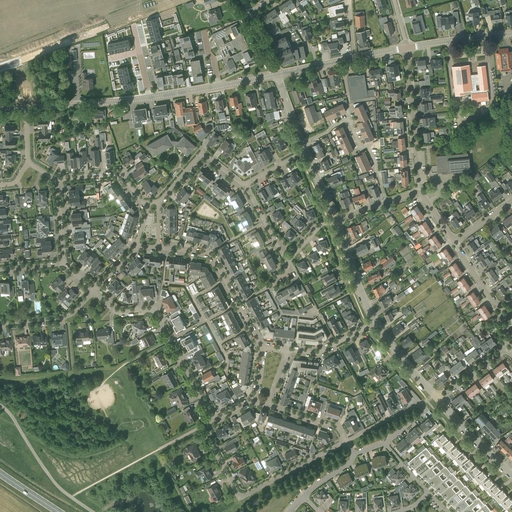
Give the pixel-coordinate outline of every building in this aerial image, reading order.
[(290,11),(296,7),(294,4),(295,4),(291,0),(288,0),(285,2),(290,11)] [(377,0),(378,5),(379,8),(386,6),(384,0),(377,0)] [(323,9),(318,1),(315,3),(319,10),(323,9)] [(291,11),(290,11),(285,2),(279,6),(283,12),(286,11),(286,10),(288,13),(291,11)] [(330,7),(331,12),(329,13),(330,17),(334,16),(345,14),(344,7),(338,9),(337,5),(332,6),(330,7)] [(500,14),(500,9),(488,11),(487,11),(487,7),(482,8),(483,14),(487,14),(487,15),(490,14),(490,18),(491,18),(492,22),(502,21),(501,14),(500,14)] [(222,18),(220,12),(219,8),(208,12),(210,18),(214,16),(215,20),(222,18)] [(269,13),(273,19),(276,17),(279,16),(275,9),(269,13)] [(458,19),(457,12),(453,12),(453,16),(441,18),(441,16),(436,17),(438,27),(442,27),(442,30),(447,29),(446,28),(455,27),(454,20),(458,19)] [(470,24),(479,23),(478,12),(468,13),(470,24)] [(275,22),(273,19),(269,13),(263,17),(267,22),(268,22),(268,23),(270,21),(274,26),(271,28),(273,31),(279,28),(275,22)] [(355,27),(365,26),(364,14),(355,15),(355,27)] [(421,15),(415,17),(416,20),(412,22),(415,33),(416,33),(416,34),(420,33),(420,32),(423,31),(422,27),(424,26),(421,15)] [(388,22),(387,16),(379,18),(380,24),(382,29),(385,28),(386,31),(387,35),(394,33),(391,21),(388,22)] [(338,23),(337,19),(329,20),(330,27),(332,26),(332,30),(336,29),(345,28),(344,21),(338,23)] [(296,23),(291,25),(295,30),(301,28),(301,26),(302,25),(300,21),(295,23),(296,23)] [(243,35),(237,22),(224,28),(227,35),(232,32),(234,36),(235,35),(236,38),(243,35)] [(211,34),(217,47),(225,44),(222,37),(227,35),(224,28),(211,34)] [(312,37),(309,28),(302,30),(302,33),(303,36),(305,35),(306,39),(312,37)] [(368,42),(366,30),(363,31),(356,32),(358,44),(359,49),(370,47),(369,42),(368,42)] [(182,42),(190,40),(189,35),(179,38),(181,43),(182,43),(182,42)] [(233,47),(239,44),(242,51),(249,48),(243,35),(236,38),(230,41),(233,47)] [(292,55),(284,36),(273,41),(282,62),(287,61),(288,62),(295,59),(294,58),(298,58),(299,59),(305,58),(303,45),(296,47),(297,48),(294,48),(295,54),(292,55)] [(335,51),(340,50),(339,44),(345,43),(344,36),(337,38),(337,37),(332,38),(333,42),(335,51)] [(217,47),(223,60),(224,59),(231,56),(227,50),(233,47),(230,41),(225,44),(217,47)] [(335,51),(333,42),(327,44),(328,44),(327,44),(326,42),(320,43),(322,52),(329,51),(329,53),(335,51)] [(242,51),(236,54),(239,60),(245,57),(248,63),(248,64),(255,60),(249,48),(242,51)] [(505,52),(505,49),(498,50),(499,53),(496,53),(497,68),(500,68),(501,71),(507,70),(507,67),(508,66),(510,67),(511,66),(511,57),(511,51),(505,52)] [(224,59),(223,60),(225,64),(224,65),(225,67),(226,68),(227,67),(229,73),(237,69),(236,69),(233,63),(239,60),(236,54),(231,56),(224,59)] [(163,59),(155,61),(156,66),(167,63),(165,58),(163,58),(163,59)] [(430,59),(431,67),(429,68),(429,75),(433,75),(432,67),(442,66),(441,59),(436,60),(436,59),(430,59)] [(426,70),(426,67),(425,60),(417,61),(418,69),(423,69),(423,70),(426,70)] [(396,65),(394,64),(391,65),(391,66),(389,66),(390,71),(387,72),(389,81),(396,80),(395,75),(399,74),(397,64),(396,65)] [(488,90),(485,65),(477,66),(478,74),(470,75),(469,64),(452,66),(454,80),(453,80),(453,82),(454,82),(455,92),(455,95),(460,95),(460,92),(471,90),(471,93),(472,101),(488,99),(487,92),(487,90),(488,90)] [(375,85),(378,84),(375,69),(368,70),(370,78),(373,77),(375,85)] [(339,84),(338,75),(337,70),(328,72),(328,76),(329,76),(329,77),(324,78),(326,86),(339,84)] [(86,79),(85,72),(82,73),(83,86),(85,86),(85,88),(93,87),(92,78),(86,79)] [(162,74),(155,75),(156,83),(158,82),(158,86),(164,85),(164,84),(162,75),(162,74)] [(367,90),(364,74),(347,77),(351,103),(375,99),(374,89),(367,90)] [(318,87),(316,80),(309,82),(312,91),(316,90),(317,94),(323,92),(322,86),(318,87)] [(427,88),(427,87),(420,88),(421,92),(420,93),(420,95),(421,95),(421,96),(427,96),(427,92),(431,92),(431,88),(427,88)] [(292,91),(296,102),(304,100),(300,88),(292,91)] [(394,92),(394,90),(388,91),(387,91),(387,96),(394,96),(394,99),(401,99),(400,91),(394,92)] [(274,91),(264,93),(267,108),(277,106),(277,105),(278,105),(277,102),(276,102),(274,91)] [(248,107),(257,105),(254,93),(245,95),(248,107)] [(238,106),(238,104),(237,96),(230,97),(231,100),(230,101),(231,105),(235,104),(235,106),(238,106)] [(219,100),(219,99),(216,99),(216,100),(216,104),(216,108),(220,108),(220,110),(224,110),(222,99),(219,100)] [(196,117),(194,107),(185,109),(184,101),(174,103),(178,125),(184,125),(182,115),(186,114),(186,118),(189,118),(190,125),(197,124),(196,117)] [(200,113),(207,111),(205,101),(198,102),(200,113)] [(422,111),(427,110),(432,110),(431,102),(427,103),(421,103),(422,111)] [(338,105),(342,115),(344,114),(343,113),(344,112),(346,111),(343,103),(338,105)] [(160,105),(162,117),(168,116),(168,113),(171,113),(170,106),(167,107),(166,104),(162,105),(162,104),(160,105)] [(356,112),(364,108),(362,104),(354,107),(355,110),(355,111),(354,111),(355,113),(356,112)] [(157,118),(162,117),(160,105),(159,105),(155,106),(155,109),(152,109),(153,116),(156,115),(157,118)] [(340,115),(342,115),(338,105),(333,107),(337,115),(339,114),(340,115)] [(333,119),(328,109),(327,106),(325,107),(326,110),(324,112),(327,119),(330,118),(331,119),(331,120),(333,119)] [(334,116),(337,115),(333,107),(328,109),(333,119),(334,118),(334,116)] [(140,109),(142,122),(151,121),(150,115),(147,115),(146,108),(140,109)] [(308,108),(298,112),(301,119),(310,115),(308,108)] [(359,117),(366,113),(364,108),(356,112),(355,113),(356,114),(358,114),(359,117)] [(140,109),(134,110),(135,117),(132,118),(133,123),(142,122),(140,109)] [(106,118),(105,110),(89,111),(88,112),(88,115),(89,115),(90,119),(106,118)] [(274,118),(273,112),(265,114),(267,121),(268,121),(274,118)] [(366,119),(369,118),(366,113),(359,117),(360,119),(359,120),(358,120),(359,122),(358,122),(358,123),(361,121),(366,119)] [(310,115),(301,119),(303,125),(313,122),(310,115)] [(42,119),(38,119),(39,126),(42,126),(42,129),(48,129),(52,129),(51,119),(48,119),(45,119),(45,118),(42,118),(42,119)] [(368,124),(366,119),(361,121),(358,123),(359,125),(358,126),(358,128),(363,126),(368,124)] [(313,122),(303,125),(306,132),(316,129),(313,122)] [(200,124),(193,128),(198,137),(201,142),(206,136),(205,133),(200,124)] [(365,131),(370,129),(368,124),(363,126),(358,128),(359,130),(360,129),(361,130),(362,132),(365,131)] [(11,126),(10,125),(8,125),(8,126),(4,126),(5,132),(5,135),(11,135),(11,132),(14,132),(14,125),(11,126)] [(337,135),(346,130),(345,129),(344,129),(343,126),(335,130),(337,135)] [(183,133),(175,127),(166,130),(168,133),(174,130),(181,135),(183,133)] [(367,136),(372,133),(370,129),(365,131),(362,132),(363,134),(362,135),(362,136),(363,137),(367,136)] [(219,143),(221,140),(216,136),(218,134),(213,130),(211,134),(213,136),(208,143),(211,145),(212,145),(214,147),(217,142),(219,143)] [(339,139),(347,136),(346,133),(346,132),(347,132),(346,130),(337,135),(339,139)] [(42,134),(39,134),(39,140),(43,140),(43,141),(45,141),(45,140),(48,140),(48,134),(48,131),(42,131),(42,134)] [(434,136),(434,132),(430,132),(424,132),(424,141),(430,140),(430,136),(434,136)] [(178,141),(171,140),(167,133),(147,145),(153,156),(154,156),(153,156),(172,145),(171,144),(173,145),(173,146),(174,146),(175,146),(175,145),(177,145),(176,146),(187,156),(196,146),(183,135),(178,141)] [(367,136),(363,137),(363,139),(364,139),(365,139),(366,141),(372,139),(372,141),(376,139),(375,137),(374,138),(372,133),(367,136)] [(257,139),(257,138),(255,135),(250,138),(246,140),(248,144),(257,139)] [(341,144),(350,140),(350,138),(349,138),(348,138),(347,136),(339,139),(341,144)] [(11,140),(11,137),(2,137),(2,143),(0,143),(0,146),(0,148),(5,147),(8,147),(8,148),(12,148),(12,147),(14,146),(14,140),(11,140)] [(280,152),(283,150),(282,149),(287,147),(283,138),(279,140),(279,141),(275,143),(280,152)] [(229,156),(232,153),(231,152),(233,149),(229,146),(230,144),(225,140),(221,145),(225,148),(221,153),(226,157),(228,155),(229,156)] [(343,149),(352,144),(351,145),(350,143),(350,142),(351,141),(350,140),(341,144),(343,149)] [(323,149),(325,148),(324,145),(322,146),(320,142),(312,146),(315,152),(323,149)] [(263,151),(268,159),(270,158),(270,157),(273,155),(270,150),(273,149),(270,144),(265,146),(266,149),(263,151)] [(352,144),(343,149),(345,153),(353,150),(352,147),(353,146),(352,144)] [(54,152),(56,150),(52,148),(49,149),(48,151),(51,152),(47,160),(54,164),(54,163),(60,162),(64,162),(64,156),(58,156),(59,155),(54,152)] [(326,154),(323,149),(315,152),(317,158),(326,154)] [(91,156),(88,157),(88,162),(91,162),(91,165),(99,164),(98,150),(90,150),(91,156)] [(107,163),(115,162),(113,150),(105,151),(107,163)] [(252,160),(256,158),(251,150),(248,152),(247,152),(252,160)] [(268,159),(263,151),(261,152),(259,150),(254,152),(257,157),(260,156),(262,161),(265,160),(266,160),(268,159)] [(83,164),(86,163),(85,151),(79,152),(80,156),(76,157),(77,166),(83,165),(83,164)] [(357,162),(367,157),(364,151),(359,153),(360,154),(354,157),(357,162)] [(73,152),(67,153),(68,165),(71,165),(71,167),(77,166),(76,157),(73,157),(73,152)] [(132,157),(130,155),(128,152),(127,152),(126,152),(126,153),(125,153),(125,154),(127,157),(123,160),(127,165),(138,157),(136,155),(132,157)] [(469,157),(468,153),(436,156),(438,173),(442,173),(442,174),(448,173),(448,172),(471,170),(469,157)] [(5,165),(10,165),(10,163),(11,163),(13,162),(13,161),(15,161),(15,155),(5,155),(5,165)] [(359,167),(369,162),(367,157),(357,162),(359,167)] [(324,169),(330,166),(333,164),(330,158),(321,162),(324,169)] [(243,162),(239,159),(236,162),(238,163),(237,164),(240,166),(239,167),(243,170),(245,170),(250,168),(250,167),(253,165),(250,160),(247,162),(247,161),(244,161),(243,162)] [(138,180),(148,173),(143,166),(144,166),(141,162),(135,166),(137,169),(132,173),(138,180)] [(369,162),(359,167),(361,172),(372,167),(369,162)] [(204,180),(209,172),(205,169),(204,170),(202,168),(198,173),(200,175),(199,176),(204,180)] [(288,174),(294,186),(297,184),(296,182),(301,179),(296,171),(292,173),(292,172),(288,174)] [(343,183),(341,176),(338,171),(331,174),(332,177),(328,178),(330,184),(336,182),(338,185),(343,183)] [(511,188),(511,183),(510,181),(511,180),(510,177),(511,176),(508,171),(503,175),(508,182),(505,184),(504,182),(501,184),(505,189),(507,188),(509,191),(511,188)] [(209,172),(204,180),(208,183),(209,182),(211,184),(215,179),(213,177),(214,176),(209,172)] [(477,173),(477,172),(473,175),(474,175),(473,176),(476,181),(481,177),(478,172),(477,173)] [(490,183),(495,179),(490,173),(485,176),(490,183)] [(291,187),(294,186),(288,174),(284,177),(284,178),(281,180),(285,188),(290,185),(291,187)] [(408,176),(396,177),(396,180),(402,180),(402,185),(405,185),(406,185),(409,185),(408,176)] [(151,187),(146,180),(141,184),(146,190),(147,190),(149,192),(149,193),(150,193),(151,193),(152,193),(153,193),(154,192),(154,193),(161,185),(158,188),(153,185),(151,187)] [(217,194),(224,184),(220,181),(219,182),(217,180),(212,186),(214,188),(213,191),(217,194)] [(111,193),(118,188),(115,183),(107,189),(111,193)] [(224,184),(217,194),(221,197),(223,195),(226,197),(227,195),(230,190),(228,189),(229,187),(224,184)] [(265,187),(272,198),(279,194),(274,184),(270,186),(269,185),(265,187)] [(70,197),(79,196),(79,191),(83,191),(83,185),(75,186),(76,190),(69,190),(70,197)] [(374,188),(373,185),(367,187),(369,193),(372,193),(374,197),(380,195),(377,187),(374,188)] [(180,192),(187,198),(191,194),(189,193),(191,191),(187,187),(185,189),(184,188),(180,192)] [(269,200),(272,198),(265,187),(261,189),(262,190),(258,192),(262,200),(267,197),(269,200)] [(118,198),(123,194),(118,188),(111,193),(109,194),(112,199),(114,197),(114,198),(117,196),(118,198)] [(354,204),(360,202),(356,188),(353,189),(356,196),(352,197),(354,204)] [(356,188),(360,202),(366,200),(364,193),(361,194),(358,188),(356,188)] [(502,194),(498,189),(494,192),(492,190),(488,192),(494,200),(495,200),(499,198),(498,197),(502,194)] [(42,206),(47,206),(46,201),(45,198),(46,198),(45,194),(45,191),(38,191),(38,197),(36,197),(36,204),(42,203),(42,206)] [(230,202),(232,201),(233,203),(241,199),(238,195),(237,196),(236,194),(232,191),(227,197),(230,202)] [(349,204),(352,203),(348,191),(341,193),(343,198),(340,199),(340,201),(341,205),(342,204),(343,207),(344,208),(349,206),(348,205),(349,205),(349,204)] [(31,193),(30,192),(25,193),(25,196),(22,196),(22,202),(26,202),(26,203),(30,202),(30,201),(32,201),(31,199),(32,199),(32,195),(31,195),(31,193)] [(184,202),(187,198),(180,192),(176,196),(177,197),(175,199),(180,203),(183,206),(186,204),(184,202)] [(482,209),(489,204),(481,193),(477,196),(480,201),(478,203),(482,209)] [(123,205),(131,200),(127,195),(125,197),(123,194),(118,198),(120,200),(120,201),(123,205)] [(79,196),(70,197),(71,204),(77,204),(78,207),(85,206),(84,201),(80,201),(79,196)] [(447,197),(442,200),(443,201),(440,203),(442,206),(450,199),(448,197),(447,197)] [(238,212),(244,209),(242,206),(244,206),(241,199),(233,203),(235,207),(234,208),(236,210),(237,210),(238,212)] [(129,211),(136,210),(133,205),(134,204),(131,200),(123,205),(126,210),(128,208),(129,211)] [(469,219),(476,213),(469,203),(465,205),(467,209),(464,211),(469,219)] [(298,214),(302,209),(297,204),(292,208),(298,214)] [(276,221),(283,217),(279,211),(283,209),(282,206),(276,209),(277,211),(272,214),(273,216),(271,217),(273,221),(275,219),(276,221)] [(414,215),(420,211),(417,206),(410,210),(414,215)] [(72,219),(81,219),(81,218),(86,218),(86,214),(86,212),(87,212),(87,209),(79,210),(80,213),(72,213),(72,219)] [(243,221),(250,217),(248,213),(246,213),(244,209),(238,212),(239,215),(238,215),(239,217),(241,217),(243,221)] [(315,219),(314,217),(316,216),(313,209),(305,212),(308,219),(310,219),(311,221),(315,219)] [(127,219),(136,222),(137,217),(134,216),(136,210),(129,211),(127,219)] [(420,211),(414,215),(417,220),(424,216),(420,211)] [(458,221),(457,219),(460,217),(456,211),(451,214),(454,218),(450,220),(456,228),(461,224),(464,222),(461,219),(458,221)] [(304,225),(305,224),(301,220),(303,218),(298,214),(292,221),(290,222),(293,225),(294,225),(300,230),(301,229),(303,230),(306,227),(304,225)] [(36,228),(48,227),(48,221),(44,221),(44,217),(42,218),(42,215),(39,215),(39,218),(38,218),(38,222),(37,222),(37,223),(37,224),(36,225),(36,226),(36,227),(36,228)] [(252,225),(254,224),(250,217),(243,221),(240,222),(243,228),(242,229),(243,232),(253,226),(252,225)] [(511,221),(508,217),(503,221),(507,227),(510,225),(511,227),(511,221)] [(81,219),(72,219),(73,226),(81,225),(81,228),(90,227),(90,224),(87,224),(87,222),(82,222),(81,219)] [(134,227),(136,222),(127,219),(125,224),(134,227)] [(0,231),(7,231),(6,225),(10,225),(9,220),(3,221),(3,223),(0,223),(0,231)] [(363,227),(365,226),(367,225),(365,220),(361,222),(361,223),(355,226),(354,225),(347,228),(350,233),(363,227)] [(422,230),(429,226),(425,221),(418,225),(422,230)] [(132,232),(134,227),(125,224),(123,229),(132,232)] [(293,241),(296,237),(294,236),(295,234),(291,231),(293,229),(289,224),(287,227),(290,229),(284,235),(290,240),(291,239),(293,241)] [(499,238),(504,235),(497,225),(494,227),(495,228),(490,231),(494,237),(497,235),(499,238)] [(429,226),(422,230),(425,235),(432,231),(429,226)] [(48,227),(36,228),(37,229),(37,230),(37,231),(37,232),(38,233),(38,234),(40,234),(40,238),(46,237),(45,233),(49,233),(48,227)] [(352,238),(359,236),(358,234),(365,231),(363,227),(350,233),(352,238)] [(123,229),(121,228),(119,233),(122,234),(122,235),(121,236),(128,240),(130,237),(131,237),(132,232),(123,229)] [(193,231),(193,230),(193,229),(192,229),(189,228),(188,228),(187,230),(187,229),(185,237),(191,239),(193,231)] [(196,240),(199,228),(197,228),(196,232),(193,231),(191,239),(196,240)] [(74,239),(84,238),(85,237),(85,234),(83,234),(83,233),(86,229),(80,230),(80,233),(74,233),(74,239)] [(254,241),(261,237),(259,233),(257,234),(255,229),(246,234),(248,237),(250,236),(250,238),(252,237),(254,241)] [(220,237),(218,234),(215,235),(210,233),(209,235),(207,243),(207,244),(207,245),(208,245),(209,245),(210,245),(210,244),(211,240),(212,241),(217,238),(220,237)] [(7,242),(8,241),(11,240),(11,238),(10,234),(0,234),(0,246),(7,246),(7,242)] [(431,244),(438,240),(435,235),(428,239),(431,244)] [(127,241),(120,236),(119,238),(119,237),(117,239),(116,238),(114,240),(115,241),(122,248),(126,244),(125,243),(127,241)] [(217,238),(212,241),(215,246),(222,242),(220,237),(217,238)] [(265,244),(263,242),(261,237),(254,241),(256,245),(255,246),(256,247),(252,249),(254,252),(255,252),(258,250),(264,247),(263,245),(265,244)] [(84,238),(74,239),(75,245),(81,245),(82,248),(88,247),(85,244),(84,243),(85,243),(85,239),(84,239),(84,238)] [(357,250),(377,242),(375,238),(366,242),(355,246),(357,250)] [(41,248),(50,247),(50,241),(44,242),(43,239),(36,239),(36,245),(40,244),(41,248)] [(478,241),(476,239),(467,245),(472,252),(476,249),(478,251),(485,246),(483,244),(480,245),(477,241),(478,241)] [(328,250),(327,248),(329,247),(326,240),(319,242),(319,244),(315,246),(318,251),(321,250),(322,249),(323,252),(328,250)] [(438,240),(431,244),(435,250),(442,245),(438,240)] [(118,252),(122,248),(115,241),(112,245),(118,252)] [(377,242),(357,250),(359,254),(369,250),(369,249),(378,245),(377,242)] [(494,251),(497,249),(492,242),(489,244),(494,251)] [(220,254),(229,249),(227,247),(229,246),(228,244),(218,249),(220,254)] [(115,256),(118,252),(112,245),(108,249),(115,256)] [(50,247),(41,248),(41,251),(37,252),(38,257),(45,256),(45,253),(51,253),(50,247)] [(108,249),(106,247),(102,251),(104,253),(111,260),(115,256),(108,249)] [(258,250),(255,252),(257,256),(257,257),(258,257),(259,258),(260,258),(261,258),(262,260),(263,259),(265,263),(273,259),(270,255),(269,256),(268,254),(264,247),(259,250),(258,250)] [(223,258),(232,254),(230,252),(233,250),(231,248),(229,249),(220,254),(221,254),(223,258)] [(443,258),(449,253),(446,248),(439,252),(443,258)] [(0,260),(8,260),(8,256),(12,256),(12,249),(2,250),(2,254),(0,253),(0,260)] [(87,253),(85,251),(79,257),(81,259),(79,261),(84,265),(88,261),(91,264),(97,257),(93,253),(91,254),(88,252),(87,253)] [(489,254),(488,252),(485,254),(483,251),(475,257),(479,262),(489,254)] [(316,254),(315,252),(308,256),(312,262),(313,262),(314,264),(318,262),(317,260),(319,259),(321,258),(319,252),(316,254)] [(482,267),(487,263),(489,266),(491,265),(494,263),(492,260),(491,261),(489,258),(494,255),(492,252),(489,254),(479,262),(482,267)] [(449,253),(443,258),(440,259),(441,261),(442,261),(444,260),(446,263),(453,258),(449,253)] [(226,263),(234,259),(232,254),(223,258),(226,263)] [(140,268),(146,262),(144,255),(139,260),(137,257),(133,261),(140,268)] [(154,265),(155,255),(150,255),(150,256),(144,255),(146,262),(149,262),(149,264),(154,265)] [(155,255),(154,265),(160,265),(160,263),(163,264),(164,258),(161,257),(161,256),(155,255)] [(174,267),(175,257),(169,257),(169,258),(166,258),(166,264),(166,266),(168,266),(174,267)] [(234,259),(226,263),(228,268),(237,263),(235,261),(238,259),(237,257),(234,259)] [(180,258),(179,267),(185,268),(185,266),(188,266),(189,260),(186,260),(186,259),(180,258)] [(102,262),(98,259),(91,266),(93,268),(90,271),(95,276),(103,268),(99,265),(102,262)] [(275,267),(276,266),(273,259),(265,263),(270,272),(276,269),(275,267)] [(307,270),(306,268),(310,266),(307,261),(305,262),(304,260),(297,264),(301,271),(302,271),(303,273),(307,270)] [(376,264),(374,260),(371,262),(370,260),(362,264),(365,271),(373,267),(373,266),(376,264)] [(389,260),(382,264),(386,269),(392,264),(389,260)] [(142,270),(140,268),(133,261),(129,265),(130,266),(128,269),(133,273),(135,271),(136,272),(138,273),(142,270)] [(452,272),(459,267),(455,262),(449,267),(452,272)] [(234,275),(240,271),(239,269),(239,268),(237,263),(228,268),(231,273),(233,272),(234,275)] [(510,267),(509,265),(508,264),(500,270),(489,277),(493,282),(498,278),(496,276),(510,267)] [(459,267),(452,272),(456,277),(462,272),(459,267)] [(500,270),(498,267),(493,271),(491,268),(486,272),(489,277),(500,270)] [(236,283),(245,279),(248,277),(244,270),(240,272),(240,271),(234,275),(236,277),(234,278),(236,283)] [(373,281),(381,277),(382,277),(379,271),(376,272),(376,273),(367,277),(370,282),(373,280),(373,281)] [(203,282),(213,277),(210,272),(209,272),(202,276),(200,277),(203,282)] [(328,276),(327,273),(321,276),(324,282),(326,280),(328,283),(336,279),(333,273),(328,276)] [(58,293),(63,288),(60,285),(64,282),(58,277),(51,285),(56,290),(55,290),(58,293)] [(213,277),(203,282),(205,287),(216,282),(213,277)] [(460,287),(467,282),(464,277),(457,282),(460,287)] [(116,279),(108,288),(113,293),(117,289),(120,291),(125,286),(121,281),(119,283),(116,279)] [(239,288),(247,283),(250,282),(249,280),(246,281),(245,279),(236,283),(239,288)] [(399,282),(397,279),(394,281),(394,280),(389,284),(392,288),(397,285),(397,284),(399,282)] [(27,280),(21,281),(21,290),(25,289),(25,290),(25,291),(26,291),(26,292),(27,292),(28,292),(29,292),(29,293),(30,295),(29,295),(30,297),(30,298),(30,299),(31,299),(32,299),(33,299),(34,299),(35,299),(34,294),(34,292),(33,283),(31,284),(31,283),(31,282),(30,281),(29,281),(29,280),(28,280),(27,280)] [(501,295),(506,292),(504,288),(509,285),(505,280),(496,286),(498,288),(497,289),(501,295)] [(8,286),(8,282),(0,282),(0,292),(9,292),(9,296),(13,296),(12,286),(8,286)] [(467,282),(460,287),(464,292),(471,287),(467,282)] [(193,295),(198,292),(193,283),(188,285),(193,295)] [(249,288),(250,289),(250,288),(252,287),(251,284),(249,286),(247,283),(239,288),(241,293),(249,288)] [(301,286),(298,287),(296,283),(291,286),(295,293),(296,295),(301,293),(301,292),(303,291),(301,286)] [(137,297),(136,284),(132,285),(132,290),(129,290),(128,293),(125,292),(125,293),(124,293),(123,293),(122,295),(123,296),(124,296),(123,301),(129,303),(131,298),(134,298),(134,297),(137,297)] [(335,288),(333,284),(321,291),(323,294),(329,291),(332,297),(342,292),(338,286),(335,288)] [(377,296),(382,294),(382,293),(386,290),(383,286),(384,286),(383,284),(379,286),(373,289),(377,296)] [(147,299),(146,289),(143,289),(142,285),(137,286),(137,292),(140,292),(141,299),(142,299),(143,299),(144,299),(145,299),(146,299),(147,299)] [(146,289),(147,299),(149,298),(149,299),(150,299),(151,299),(152,299),(152,298),(153,298),(152,291),(155,291),(155,285),(149,285),(150,288),(146,289)] [(296,296),(296,295),(295,293),(291,286),(286,289),(290,296),(291,298),(296,296)] [(212,296),(221,292),(218,287),(210,291),(212,296)] [(252,293),(250,289),(249,288),(241,293),(244,298),(252,293)] [(406,296),(406,295),(410,292),(407,288),(403,291),(397,295),(400,300),(406,296)] [(62,302),(63,301),(69,306),(71,303),(70,302),(77,295),(71,289),(69,291),(67,289),(63,292),(57,298),(62,302)] [(164,306),(173,302),(177,299),(175,295),(173,294),(170,296),(167,290),(162,289),(160,295),(164,296),(165,299),(162,300),(163,302),(163,303),(164,306)] [(285,298),(290,296),(286,289),(281,291),(285,298)] [(278,305),(286,301),(285,298),(281,291),(276,294),(280,301),(277,303),(278,305)] [(468,298),(466,300),(466,301),(467,301),(468,302),(470,301),(477,296),(473,291),(467,296),(468,298)] [(223,297),(223,296),(221,292),(212,296),(214,299),(211,300),(212,302),(215,301),(223,297)] [(391,298),(390,295),(384,298),(379,301),(382,308),(387,305),(387,304),(393,302),(392,301),(396,299),(395,296),(391,298)] [(226,301),(223,296),(223,297),(215,301),(217,306),(226,301)] [(259,301),(257,296),(246,302),(248,307),(259,301)] [(477,296),(470,301),(473,306),(480,301),(477,296)] [(344,305),(350,302),(347,297),(341,300),(344,305)] [(251,311),(260,307),(259,304),(261,303),(260,300),(259,301),(248,307),(249,307),(251,311)] [(229,306),(226,301),(217,306),(218,306),(219,308),(217,309),(218,312),(221,310),(229,306)] [(176,312),(177,311),(181,308),(178,303),(175,305),(173,302),(164,306),(166,310),(167,310),(168,311),(174,308),(176,312)] [(481,314),(488,309),(484,304),(478,309),(481,314)] [(254,316),(262,312),(260,307),(251,311),(254,316)] [(398,312),(397,309),(390,312),(390,311),(385,314),(388,321),(394,318),(392,315),(398,312)] [(478,314),(475,316),(476,319),(478,318),(478,319),(483,316),(485,319),(491,314),(488,309),(481,314),(479,315),(478,314)] [(225,319),(234,315),(231,310),(223,314),(225,319)] [(346,310),(341,313),(347,323),(350,322),(351,324),(358,321),(354,314),(352,315),(350,310),(346,312),(346,310)] [(404,318),(406,317),(406,316),(411,312),(410,310),(402,316),(404,318)] [(173,323),(181,319),(177,311),(176,312),(171,314),(173,318),(171,319),(173,323)] [(262,312),(254,316),(257,321),(265,316),(262,312)] [(227,324),(236,320),(233,315),(234,315),(225,319),(224,320),(225,322),(226,321),(227,324)] [(261,331),(270,326),(266,318),(257,323),(259,327),(260,326),(261,329),(260,329),(261,331)] [(335,322),(333,318),(327,322),(330,327),(333,326),(337,332),(343,329),(339,320),(335,322)] [(181,319),(173,323),(174,325),(173,325),(176,332),(181,329),(185,327),(181,319)] [(230,329),(238,324),(236,320),(227,324),(230,329)] [(410,329),(418,323),(415,320),(408,326),(410,329)] [(140,322),(140,321),(138,322),(138,323),(133,325),(134,327),(133,328),(135,331),(136,330),(138,333),(136,334),(138,337),(145,333),(143,331),(146,329),(142,321),(140,322)] [(396,335),(404,329),(400,323),(392,329),(396,335)] [(238,324),(230,329),(228,330),(230,334),(231,333),(232,334),(241,329),(238,324)] [(273,339),(274,328),(272,328),(270,326),(261,331),(263,335),(264,334),(265,337),(273,338),(272,339),(273,339)] [(315,331),(321,342),(328,338),(322,327),(315,331)] [(280,340),(282,329),(274,328),(273,339),(277,339),(277,338),(279,339),(279,340),(280,340)] [(486,336),(492,332),(489,328),(486,330),(486,331),(483,333),(486,336)] [(109,336),(108,329),(103,329),(103,330),(96,331),(97,338),(106,337),(107,343),(113,342),(113,335),(109,336)] [(288,341),(289,330),(282,329),(280,340),(284,340),(284,339),(286,339),(286,340),(288,341)] [(303,342),(304,331),(297,330),(295,342),(303,342)] [(88,334),(87,331),(75,332),(76,340),(76,345),(83,344),(83,341),(92,340),(91,333),(88,334)] [(311,343),(312,332),(304,331),(303,342),(311,343)] [(316,344),(321,342),(315,331),(312,332),(311,343),(316,344)] [(64,333),(50,334),(51,341),(53,341),(54,346),(65,345),(64,333)] [(243,348),(250,344),(247,339),(246,340),(245,337),(246,337),(244,333),(243,333),(234,338),(237,344),(240,343),(243,347),(243,348)] [(42,338),(42,335),(32,336),(33,344),(37,343),(38,345),(47,344),(46,338),(42,338)] [(152,337),(150,335),(146,337),(146,336),(141,339),(143,343),(143,342),(145,346),(150,343),(150,344),(155,341),(153,337),(152,337)] [(185,345),(193,341),(189,335),(182,339),(183,341),(182,342),(184,346),(185,345)] [(410,344),(413,342),(408,336),(401,342),(405,347),(410,344)] [(490,347),(486,341),(484,339),(481,342),(476,336),(472,339),(479,347),(481,346),(485,351),(490,347)] [(29,346),(28,337),(22,337),(19,337),(14,338),(15,347),(29,346)] [(424,346),(430,341),(427,337),(421,342),(424,346)] [(486,341),(490,347),(496,343),(491,337),(486,341)] [(364,362),(367,361),(363,354),(368,351),(366,349),(370,347),(366,339),(359,343),(362,348),(359,350),(362,355),(361,355),(364,362)] [(476,349),(479,347),(472,339),(472,340),(470,342),(475,349),(470,353),(475,359),(480,355),(476,349)] [(11,349),(10,340),(6,340),(6,342),(3,342),(3,341),(0,341),(0,356),(4,356),(3,350),(6,350),(6,349),(11,349)] [(185,345),(187,349),(189,348),(192,353),(202,348),(200,344),(197,345),(195,340),(193,341),(185,345)] [(239,385),(243,392),(246,390),(247,386),(248,386),(249,379),(248,379),(248,376),(249,376),(250,372),(249,372),(249,369),(250,370),(251,365),(250,365),(250,363),(252,363),(252,359),(251,358),(251,356),(253,356),(253,352),(251,351),(251,349),(249,346),(250,345),(250,344),(243,348),(243,350),(242,350),(238,378),(241,378),(241,383),(241,384),(239,385)] [(357,363),(362,360),(357,351),(354,352),(351,347),(344,351),(345,353),(345,354),(346,355),(350,362),(355,359),(357,363)] [(424,353),(420,348),(412,355),(418,363),(422,359),(424,362),(431,357),(427,351),(424,353)] [(205,354),(202,349),(195,353),(196,356),(192,358),(195,363),(203,359),(201,356),(205,354)] [(475,359),(470,353),(467,355),(465,353),(464,354),(460,350),(458,352),(463,359),(465,357),(469,363),(475,359)] [(156,373),(164,369),(162,365),(166,363),(161,352),(154,356),(159,367),(154,369),(156,373)] [(328,357),(333,367),(337,364),(339,368),(345,364),(342,359),(337,361),(334,355),(332,356),(331,355),(328,357)] [(328,369),(333,367),(328,357),(325,359),(325,360),(323,361),(325,364),(321,366),(318,366),(317,371),(317,373),(321,373),(321,371),(327,367),(328,369)] [(202,366),(203,369),(211,365),(209,362),(208,360),(204,362),(203,359),(195,363),(198,368),(202,366)] [(305,371),(305,370),(306,361),(293,359),(288,373),(297,376),(300,370),(305,371)] [(455,365),(459,371),(464,367),(460,361),(455,365)] [(498,366),(503,372),(508,369),(503,362),(498,366)] [(444,364),(442,365),(445,370),(447,368),(449,370),(450,369),(454,375),(459,371),(455,365),(451,367),(449,364),(446,366),(444,364)] [(377,369),(375,367),(368,374),(370,377),(374,374),(378,379),(380,378),(382,379),(386,375),(385,374),(387,372),(382,366),(377,369)] [(498,376),(503,372),(498,366),(493,370),(498,376)] [(212,372),(211,370),(201,375),(205,381),(212,377),(214,381),(215,380),(217,379),(219,377),(218,374),(214,376),(213,375),(214,374),(213,371),(212,372)] [(170,387),(177,383),(171,372),(164,375),(170,387)] [(440,377),(436,372),(433,374),(437,379),(435,381),(439,386),(443,382),(440,377)] [(286,379),(295,382),(297,376),(288,373),(286,379)] [(484,376),(489,383),(494,379),(489,373),(484,376)] [(154,382),(161,378),(158,374),(151,377),(151,378),(149,379),(151,382),(153,381),(154,382)] [(440,377),(443,382),(448,379),(446,376),(444,374),(440,377)] [(484,387),(489,383),(484,376),(479,380),(484,387)] [(293,388),(295,382),(286,379),(284,385),(293,388)] [(231,385),(233,388),(237,396),(240,395),(241,396),(244,394),(243,392),(239,385),(239,384),(237,385),(236,383),(231,385)] [(470,387),(475,393),(480,390),(475,383),(470,387)] [(227,385),(222,387),(224,390),(221,392),(226,401),(227,400),(228,401),(230,399),(230,398),(231,398),(228,391),(230,390),(227,385)] [(291,393),(293,388),(284,385),(282,390),(291,393)] [(470,397),(475,393),(470,387),(465,390),(470,397)] [(180,407),(187,404),(186,401),(187,400),(186,399),(185,398),(181,389),(173,393),(173,394),(169,397),(171,402),(176,399),(180,407)] [(404,403),(411,399),(405,389),(398,393),(402,399),(401,400),(401,401),(402,402),(403,402),(404,402),(404,403)] [(226,401),(221,392),(218,393),(216,390),(211,393),(214,399),(217,397),(220,404),(221,403),(222,403),(224,403),(225,402),(225,401),(226,401)] [(289,399),(291,393),(282,390),(280,396),(289,399)] [(395,403),(398,402),(394,393),(388,396),(390,399),(387,400),(391,409),(397,407),(395,403)] [(460,402),(462,405),(466,402),(470,407),(473,405),(469,399),(466,401),(465,399),(461,393),(456,397),(460,402)] [(387,409),(380,395),(377,397),(380,404),(374,407),(378,416),(385,413),(383,410),(387,409)] [(287,405),(289,399),(280,396),(278,402),(287,405)] [(313,397),(308,396),(306,400),(309,401),(307,408),(310,409),(310,410),(312,411),(316,401),(314,400),(313,397)] [(316,401),(312,411),(315,412),(316,411),(319,412),(321,405),(324,406),(326,398),(321,396),(319,402),(316,401)] [(464,408),(462,405),(460,402),(456,397),(451,401),(455,406),(458,404),(460,407),(460,406),(462,409),(464,408)] [(332,416),(335,408),(329,406),(330,403),(327,402),(325,408),(328,409),(326,414),(329,415),(329,416),(331,416),(332,416)] [(168,415),(177,410),(174,406),(166,411),(168,415)] [(191,411),(189,406),(183,410),(184,413),(185,412),(190,421),(194,419),(194,420),(198,418),(196,414),(193,409),(191,411)] [(335,408),(332,416),(332,417),(334,417),(338,418),(339,413),(343,414),(345,408),(338,406),(337,409),(335,408)] [(257,416),(255,413),(252,414),(250,410),(245,413),(250,421),(251,424),(255,422),(256,420),(257,421),(258,419),(259,417),(257,416)] [(263,421),(265,415),(266,412),(265,412),(264,410),(262,411),(261,410),(260,413),(256,412),(255,413),(257,416),(259,417),(258,419),(263,421)] [(348,426),(356,422),(360,420),(355,412),(349,415),(351,418),(345,421),(348,426)] [(245,424),(250,421),(245,413),(240,416),(243,420),(240,421),(243,427),(246,425),(245,424)] [(482,426),(488,420),(482,413),(475,419),(480,423),(478,425),(480,428),(482,426)] [(271,426),(275,415),(273,414),(272,416),(269,415),(268,416),(266,423),(270,424),(270,426),(271,426)] [(278,427),(280,419),(277,418),(277,416),(275,415),(271,426),(273,427),(274,426),(278,427)] [(424,421),(432,430),(438,425),(431,417),(429,419),(428,418),(424,421)] [(283,430),(286,419),(284,418),(283,420),(280,419),(278,427),(281,428),(281,430),(283,430)] [(289,431),(292,422),(289,421),(289,420),(286,419),(283,430),(285,431),(285,430),(289,431)] [(488,433),(495,427),(488,420),(482,426),(486,430),(484,432),(487,434),(488,433)] [(170,430),(165,421),(161,423),(162,425),(161,426),(162,428),(164,428),(166,432),(170,430)] [(425,435),(432,430),(424,421),(420,424),(421,425),(419,427),(425,434),(425,435)] [(294,434),(298,423),(296,422),(295,423),(292,422),(289,431),(293,432),(293,433),(294,434)] [(356,422),(348,426),(351,432),(356,429),(358,432),(364,428),(361,423),(357,425),(356,422)] [(300,435),(303,426),(300,425),(300,424),(298,423),(294,434),(296,434),(297,433),(300,435)] [(225,430),(230,428),(228,424),(223,426),(224,427),(219,430),(219,429),(217,430),(217,431),(216,432),(220,438),(223,436),(224,437),(228,435),(225,430)] [(306,438),(309,427),(307,426),(306,427),(303,426),(300,435),(304,436),(304,437),(306,438)] [(419,427),(418,426),(416,428),(415,427),(411,430),(419,439),(418,439),(420,442),(424,439),(422,436),(425,434),(419,427)] [(309,427),(306,438),(307,438),(308,437),(312,438),(315,430),(312,429),(312,427),(309,427)] [(488,433),(493,437),(491,439),(493,441),(501,434),(495,427),(488,433)] [(412,444),(418,439),(419,439),(411,430),(407,434),(408,434),(405,436),(406,437),(412,444)] [(327,443),(329,442),(329,441),(331,440),(328,434),(319,431),(317,439),(323,441),(324,444),(326,442),(327,443)] [(448,441),(448,440),(444,436),(445,435),(443,434),(443,433),(434,440),(440,447),(441,447),(448,441)] [(228,454),(237,449),(233,442),(238,440),(236,437),(229,441),(231,444),(224,447),(228,454)] [(413,445),(412,444),(406,437),(404,439),(404,438),(400,442),(407,450),(413,445)] [(501,449),(505,444),(501,439),(496,444),(501,449)] [(455,447),(451,442),(450,440),(449,440),(448,440),(448,441),(441,447),(447,454),(448,453),(455,447)] [(401,456),(407,450),(400,442),(396,445),(396,446),(394,447),(401,456)] [(505,453),(510,448),(505,444),(501,449),(505,453)] [(197,451),(194,445),(189,447),(188,446),(186,448),(186,449),(183,450),(186,455),(189,454),(193,461),(201,457),(199,453),(198,454),(197,451)] [(462,453),(461,453),(458,448),(457,446),(456,447),(456,446),(455,447),(448,453),(453,460),(454,459),(462,453)] [(301,453),(302,449),(294,447),(291,448),(293,450),(285,454),(289,461),(298,456),(296,453),(297,451),(301,453)] [(432,454),(426,447),(408,462),(410,465),(411,467),(411,466),(414,469),(415,469),(415,468),(423,461),(419,457),(423,453),(427,458),(432,454)] [(468,459),(464,454),(465,454),(463,452),(463,453),(462,452),(461,453),(462,453),(454,459),(460,466),(461,466),(461,465),(468,459)] [(438,461),(438,460),(432,453),(432,454),(427,458),(423,462),(423,461),(415,468),(415,469),(417,471),(416,471),(418,473),(420,475),(421,475),(430,468),(426,463),(430,460),(434,464),(438,461)] [(240,458),(238,454),(232,457),(234,460),(235,460),(236,461),(233,462),(236,469),(246,463),(243,457),(240,458)] [(378,456),(381,468),(385,467),(385,466),(386,466),(385,461),(389,460),(388,457),(385,458),(384,455),(378,456)] [(271,460),(276,468),(277,468),(278,468),(279,468),(280,467),(280,466),(281,465),(277,456),(271,460)] [(373,461),(369,462),(370,463),(372,469),(374,468),(376,468),(376,469),(381,468),(378,456),(372,458),(373,461)] [(475,466),(475,465),(471,461),(471,460),(470,459),(469,459),(469,458),(468,459),(461,465),(461,466),(467,472),(475,466)] [(276,468),(271,460),(267,462),(265,459),(261,461),(264,467),(266,465),(270,471),(271,471),(272,471),(273,471),(274,470),(275,469),(276,468)] [(445,467),(439,460),(438,460),(438,461),(434,464),(430,468),(421,475),(423,477),(423,478),(424,479),(425,479),(427,482),(428,481),(436,474),(433,469),(436,466),(440,471),(445,467)] [(372,469),(370,463),(366,464),(366,463),(360,465),(365,477),(369,475),(368,474),(369,473),(373,472),(372,469)] [(355,470),(352,472),(353,474),(356,479),(360,478),(365,477),(360,465),(354,468),(355,470)] [(481,472),(477,467),(478,467),(476,465),(475,465),(475,466),(467,472),(473,479),(474,478),(481,472)] [(428,481),(430,483),(429,484),(431,485),(433,488),(434,487),(443,480),(439,476),(443,472),(447,477),(451,473),(446,466),(445,467),(440,471),(436,474),(428,481)] [(212,477),(206,467),(199,470),(195,473),(197,478),(202,476),(205,481),(212,477)] [(256,480),(251,471),(249,471),(247,467),(238,472),(241,476),(240,477),(245,486),(256,480)] [(400,472),(399,470),(394,474),(390,470),(385,475),(392,483),(394,481),(397,484),(400,481),(400,482),(402,480),(402,479),(405,477),(403,475),(404,475),(401,471),(400,472)] [(488,478),(484,473),(483,471),(482,472),(482,471),(481,472),(474,478),(480,485),(480,484),(488,478)] [(350,476),(353,474),(352,472),(348,473),(348,472),(342,475),(349,486),(353,483),(352,482),(353,481),(350,476)] [(458,479),(452,472),(451,473),(447,477),(443,480),(434,487),(436,490),(437,492),(438,491),(440,494),(441,494),(441,493),(449,486),(446,482),(450,479),(453,483),(458,479)] [(345,488),(349,486),(342,475),(337,479),(339,481),(336,483),(337,485),(340,484),(343,488),(344,487),(345,488)] [(494,484),(490,479),(491,479),(489,477),(489,478),(489,477),(488,478),(480,484),(486,491),(487,491),(487,490),(494,484)] [(465,486),(464,485),(459,478),(458,479),(453,483),(449,486),(441,493),(441,494),(443,496),(442,496),(444,498),(447,500),(456,493),(452,488),(456,485),(460,489),(465,486)] [(400,491),(401,495),(403,495),(405,493),(409,498),(412,495),(413,496),(415,494),(414,493),(417,491),(415,489),(416,488),(413,485),(412,486),(411,484),(406,488),(402,483),(399,486),(400,491)] [(501,491),(501,490),(497,486),(497,485),(496,484),(495,483),(494,484),(487,490),(487,491),(493,497),(494,497),(501,491)] [(182,493),(188,490),(185,484),(179,488),(182,493)] [(216,501),(218,500),(218,499),(222,497),(218,491),(219,491),(216,484),(208,488),(214,501),(215,500),(216,501)] [(471,492),(465,485),(464,485),(465,486),(460,489),(460,490),(456,493),(447,500),(449,502),(449,503),(450,504),(451,504),(453,507),(454,506),(463,499),(459,494),(462,491),(466,496),(471,492)] [(326,495),(322,490),(319,493),(318,492),(316,494),(317,494),(314,497),(315,498),(314,499),(317,503),(318,502),(319,504),(324,500),(329,506),(330,506),(331,507),(333,504),(331,503),(333,499),(328,493),(326,495)] [(508,497),(507,497),(504,492),(503,490),(502,490),(501,490),(501,491),(494,497),(499,504),(500,503),(508,497)] [(397,506),(398,506),(398,505),(399,505),(398,498),(401,497),(401,495),(400,491),(394,492),(395,495),(388,496),(390,506),(392,506),(392,507),(393,507),(394,507),(396,507),(397,506)] [(478,498),(472,491),(471,492),(466,496),(463,499),(454,506),(456,508),(456,509),(457,510),(458,511),(460,511),(469,505),(465,500),(469,497),(473,502),(478,498)] [(346,501),(339,500),(338,511),(339,511),(338,511),(344,511),(345,511),(346,504),(349,505),(350,493),(347,493),(346,501)] [(380,510),(381,509),(382,509),(381,502),(384,501),(383,495),(378,496),(378,499),(374,500),(375,510),(377,510),(378,511),(379,511),(380,511),(380,510)] [(511,504),(511,500),(510,498),(509,496),(509,497),(508,496),(507,497),(508,497),(500,503),(506,510),(507,509),(511,504)] [(362,511),(363,511),(364,511),(364,504),(367,504),(367,497),(361,497),(361,501),(355,501),(356,511),(357,511),(362,511)] [(478,503),(481,507),(484,504),(478,497),(478,498),(473,502),(469,505),(460,511),(474,511),(475,511),(472,508),(478,503)]
